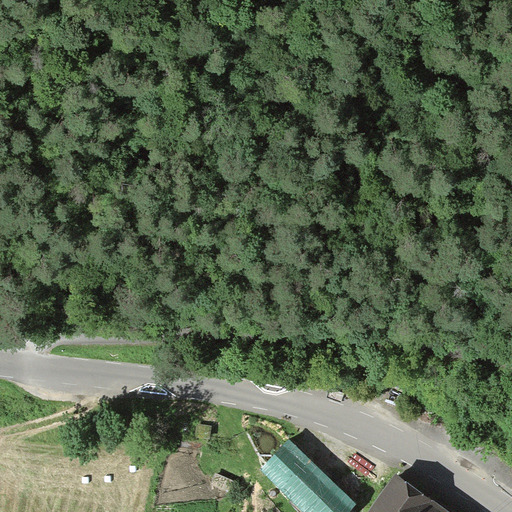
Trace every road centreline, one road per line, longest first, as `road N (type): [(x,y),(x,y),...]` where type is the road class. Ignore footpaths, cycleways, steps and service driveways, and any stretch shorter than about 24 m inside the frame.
road 1 (secondary): [(0,363),(293,404),(373,432),(500,511)]
road 2 (unclassified): [(511,360),(335,332),(169,330),(28,338),(0,355)]
